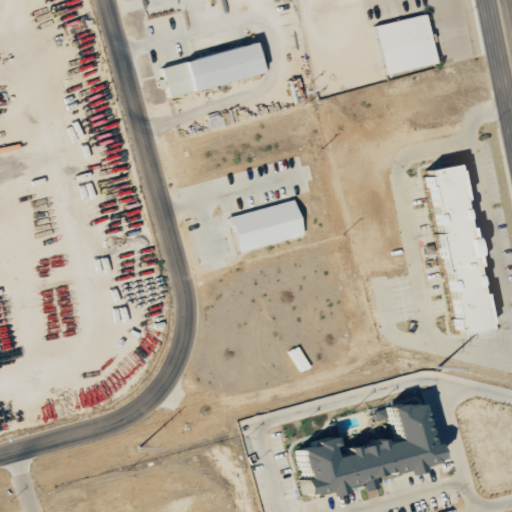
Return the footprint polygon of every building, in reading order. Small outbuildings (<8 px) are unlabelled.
[(433,63),(422,14),(372,25),(383,74),(433,63)] [(165,96),(260,74),(253,44),(158,65),(165,96)] [(452,164),(459,199),(456,200),(461,226),(464,226),(466,237),(469,237),(470,238),(474,238),(477,252),(471,253),(473,265),(470,266),(475,294),(479,294),(486,329),(453,336),(453,329),(451,329),(448,319),(451,318),(442,271),(439,271),(430,233),(433,233),(424,186),(421,187),(420,176),(423,176),(423,170),(452,164)] [(227,215),(236,251),(300,236),(292,200),(227,215)] [(298,480),(301,492),(306,491),(307,495),(321,492),(322,496),(337,491),(336,487),(350,483),(348,477),(384,467),(385,474),(398,470),(399,475),(416,471),(414,464),(428,460),(427,457),(429,457),(426,444),(423,445),(411,402),(398,405),(397,400),(380,404),(389,438),(378,441),(376,433),(364,436),(365,440),(350,444),(350,441),(337,445),(339,452),(329,454),(327,448),(331,447),(328,434),(307,439),(308,443),(292,448),(298,468),(301,467),(304,479),(298,480)]
